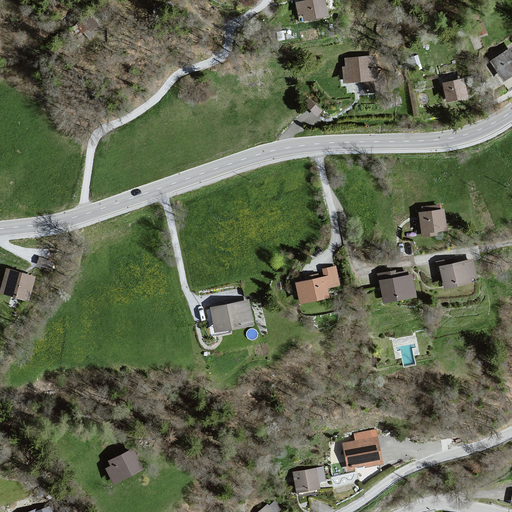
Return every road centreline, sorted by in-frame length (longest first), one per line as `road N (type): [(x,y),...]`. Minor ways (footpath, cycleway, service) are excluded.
road 1 (tertiary): [(0,229),(82,215),(294,145),(465,137),(511,115)]
road 2 (unknown): [(319,144),(340,241),(358,275),(511,244)]
road 3 (residential): [(511,434),(408,469),(328,511)]
road 4 (unknown): [(165,189),(184,290),(197,314)]
